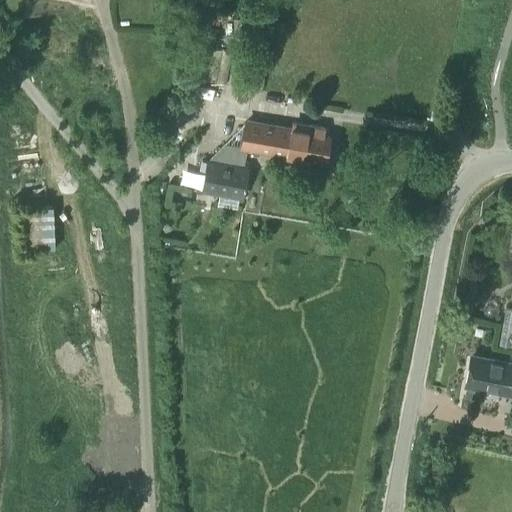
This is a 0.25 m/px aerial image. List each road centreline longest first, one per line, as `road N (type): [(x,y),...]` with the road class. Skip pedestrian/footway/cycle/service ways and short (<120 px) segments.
road 1 (tertiary): [(390,511),(456,199),(474,170),(511,162)]
road 2 (track): [(0,53),(134,220)]
